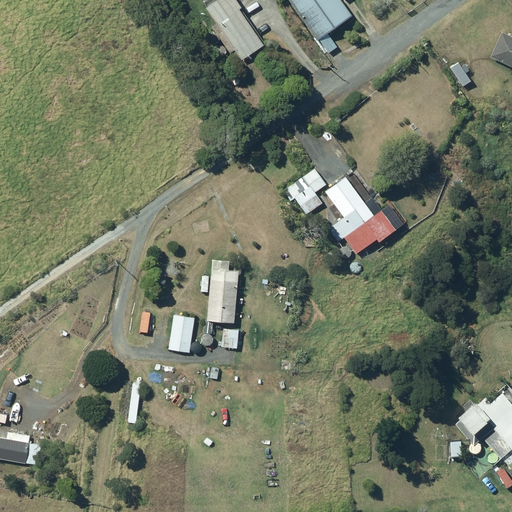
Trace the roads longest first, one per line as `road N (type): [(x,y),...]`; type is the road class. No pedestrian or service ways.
road 1 (unclassified): [(0,322),(462,0)]
road 2 (track): [(99,511),(138,227)]
